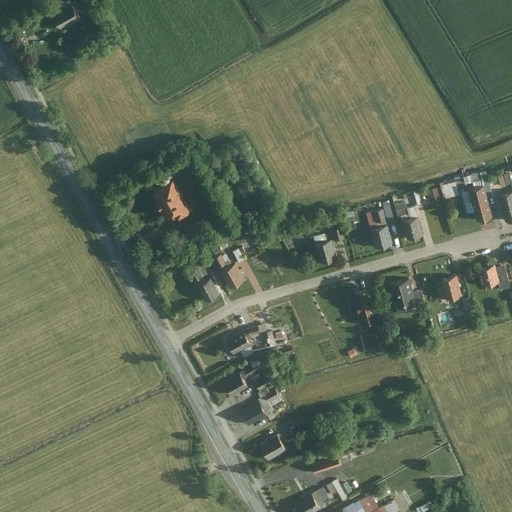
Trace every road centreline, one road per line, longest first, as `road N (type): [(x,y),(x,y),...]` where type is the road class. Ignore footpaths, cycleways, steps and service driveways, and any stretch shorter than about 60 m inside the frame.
road 1 (residential): [(165,345),(246,302),(502,232)]
road 2 (tertiary): [(0,47),(165,345)]
road 3 (tertiary): [(165,345),(258,511)]
